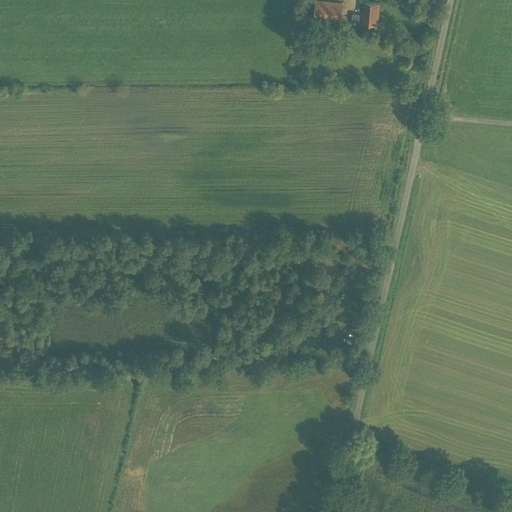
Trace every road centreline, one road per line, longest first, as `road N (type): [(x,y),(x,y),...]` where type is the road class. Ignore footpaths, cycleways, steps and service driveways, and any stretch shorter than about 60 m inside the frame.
road 1 (unclassified): [(334,511),(450,0)]
road 2 (track): [(0,260),(158,264),(357,302)]
